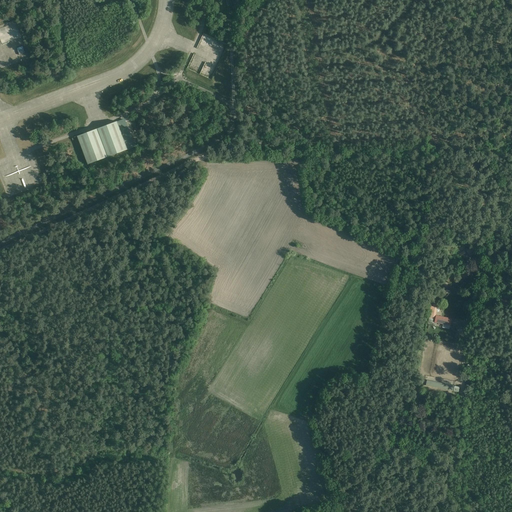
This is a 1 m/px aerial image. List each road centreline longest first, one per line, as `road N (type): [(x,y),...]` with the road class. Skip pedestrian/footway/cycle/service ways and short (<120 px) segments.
road 1 (track): [(0,252),(200,158),(490,147)]
road 2 (track): [(461,439),(464,350),(496,207),(490,147)]
